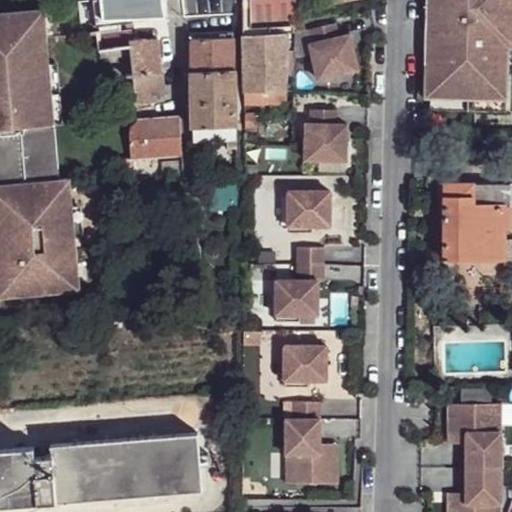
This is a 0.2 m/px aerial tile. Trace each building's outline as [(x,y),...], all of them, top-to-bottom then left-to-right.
[(78,0),(81,18),(96,16),(98,30),(121,27),(121,23),(143,20),(139,0),(78,0)] [(139,0),(143,20),(167,17),(164,0),(139,0)] [(241,0),(242,16),(243,31),(243,34),(289,32),(295,32),(295,2),(297,2),(302,0),(241,0)] [(431,43),(430,95),(456,96),(456,90),(468,91),(481,91),(481,97),(507,97),(508,45),(511,45),(511,19),(508,19),(509,6),(508,0),(436,0),(437,4),(436,28),(436,43),(431,43)] [(436,28),(437,4),(424,4),(423,28),(436,28)] [(48,10),(0,13),(0,296),(82,290),(78,235),(74,235),(72,207),(75,207),(73,178),(62,179),(48,10)] [(335,23),(309,29),(312,42),(309,43),(318,79),(358,69),(350,34),(339,36),(335,23)] [(121,27),(98,30),(101,51),(131,46),(130,40),(134,40),(133,31),(122,32),(121,27)] [(436,43),(436,28),(423,28),(423,43),(431,43),(436,43)] [(191,55),(192,71),(234,70),(234,31),(212,32),(212,38),(191,39),(191,55)] [(243,34),(244,69),(244,91),(258,91),(258,104),(287,103),(287,90),(289,32),(243,34)] [(130,40),(131,46),(132,56),(134,73),(133,74),(161,72),(160,55),(158,38),(134,40),(130,40)] [(131,46),(101,51),(102,59),(132,54),(131,46)] [(193,106),(194,140),(230,139),(237,139),(236,70),(234,70),(192,71),(193,106)] [(133,74),(134,104),(163,100),(163,86),(163,71),(161,72),(133,74)] [(258,91),(244,91),(245,104),(258,104),(258,91)] [(337,110),(310,110),(309,124),(306,123),(305,160),(347,161),(348,125),(337,124),(337,110)] [(245,114),(245,126),(255,126),(255,114),(245,114)] [(131,126),(130,131),(131,159),(134,158),(183,155),(180,116),(158,118),(136,120),(133,122),(131,126)] [(118,161),(119,179),(136,178),(134,158),(131,159),(117,159),(118,161)] [(444,181),(444,259),(506,259),(506,228),(511,228),(511,182),(444,181)] [(330,191),(288,190),(288,232),(312,231),(312,225),(330,225),(330,191)] [(324,247),(297,247),(297,263),(324,263),(324,247)] [(324,263),(297,263),(297,280),(277,280),(276,321),(300,321),(300,315),(318,315),(318,281),(324,281),(324,263)] [(129,290),(130,305),(138,304),(137,289),(129,290)] [(326,346),(285,346),(284,387),(308,387),(308,380),(326,380),(326,346)] [(293,402),(294,419),(320,419),(320,402),(293,402)] [(501,468),(502,403),(449,403),(449,433),(465,433),(465,442),(465,467),(501,468)] [(294,419),(286,419),(286,484),(336,484),(336,454),(319,454),(320,444),(320,419),(294,419)] [(0,449),(0,505),(202,489),(198,433),(53,444),(54,455),(35,457),(34,447),(0,449)] [(465,433),(449,433),(449,442),(465,442),(465,433)] [(336,445),(320,444),(319,454),(336,454),(336,445)] [(500,511),(501,468),(465,467),(465,493),(465,502),(449,502),(448,511),(500,511)] [(465,493),(449,493),(449,502),(465,502),(465,493)]
